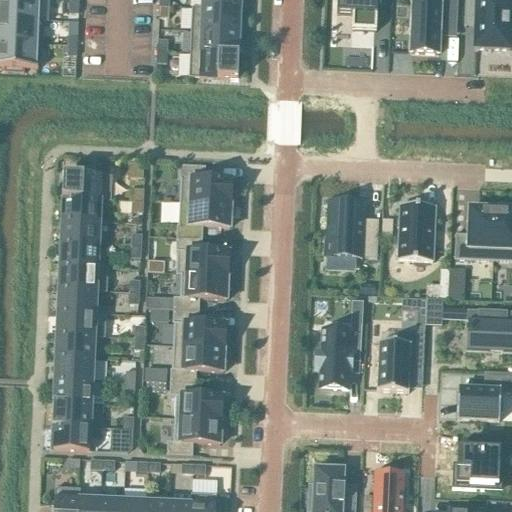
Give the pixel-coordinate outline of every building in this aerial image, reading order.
[(49,0),(0,0),(0,20),(44,23),(44,24),(48,24),(49,0)] [(75,0),(70,0),(69,16),(78,16),(79,0),(75,0)] [(159,0),(159,9),(169,9),(169,0),(159,0)] [(201,0),(201,10),(192,9),(192,10),(240,12),(240,0),(201,0)] [(337,0),(336,17),(352,18),(352,33),(376,34),(376,19),(386,19),(387,0),(337,0)] [(410,54),(410,56),(422,56),(438,57),(439,38),(440,29),(455,30),(456,0),(439,0),(439,9),(423,8),(412,8),(412,23),(410,54)] [(475,50),(510,52),(511,0),(464,0),(464,22),(476,23),(475,50)] [(159,20),(168,21),(169,9),(159,9),(159,20)] [(240,12),(192,10),(191,33),(239,35),(240,12)] [(0,44),(38,46),(38,47),(42,48),(44,24),(44,23),(0,20),(0,44)] [(239,35),(191,33),(190,56),(238,58),(239,35)] [(77,37),(68,37),(68,48),(77,48),(77,37)] [(157,54),(167,55),(167,43),(158,42),(157,54)] [(0,69),(4,70),(4,75),(24,76),(24,71),(38,71),(38,70),(37,70),(38,47),(38,46),(0,44),(0,69)] [(68,48),(67,58),(76,58),(77,48),(68,48)] [(156,66),(157,66),(166,66),(167,55),(157,54),(156,66)] [(189,79),(237,82),(238,58),(190,56),(189,79)] [(205,169),(180,168),(179,181),(180,181),(179,204),(235,206),(236,194),(231,194),(232,183),(204,182),(205,169)] [(62,200),(111,202),(112,178),(63,176),(62,200)] [(143,204),(144,191),(134,191),(133,203),(143,204)] [(111,202),(62,200),(61,223),(100,224),(101,203),(111,204),(111,202)] [(327,202),(326,230),(326,241),(326,242),(338,242),(337,260),(361,260),(376,261),(378,233),(365,233),(365,222),(366,204),(364,204),(364,205),(328,204),(328,202),(327,202)] [(133,215),(143,216),(143,204),(133,203),(133,215)] [(235,219),(235,206),(179,204),(178,227),(177,227),(176,240),(202,241),(202,229),(229,230),(230,219),(235,219)] [(493,263),(494,211),(491,211),(491,206),(478,206),(477,210),(469,210),(468,236),(455,236),(454,262),(493,263)] [(435,208),(400,207),(397,262),(432,264),(435,208)] [(511,263),(511,211),(511,212),(511,209),(511,207),(499,207),(498,211),(494,211),(493,263),(511,263)] [(382,221),(382,238),(392,238),(392,221),(382,221)] [(60,245),(99,247),(100,224),(61,223),(60,245)] [(141,249),(142,237),(132,236),(131,249),(141,249)] [(228,266),(228,255),(201,254),(202,241),(176,240),(176,253),(177,253),(176,276),(232,279),(233,266),(228,266)] [(59,268),(108,271),(108,269),(98,269),(99,247),(60,245),(59,268)] [(130,261),(140,261),(141,249),(131,249),(130,261)] [(58,291),(107,294),(108,271),(59,268),(58,291)] [(449,276),(448,282),(463,283),(464,273),(449,272),(449,276)] [(226,303),(227,291),(231,292),(232,279),(176,276),(176,277),(181,277),(180,300),(174,300),(173,313),(198,314),(199,301),(226,303)] [(439,287),(426,286),(425,300),(447,301),(448,282),(449,276),(440,276),(439,287)] [(463,283),(448,282),(447,301),(462,302),(463,283)] [(139,295),(140,283),(139,283),(129,283),(129,295),(139,295)] [(511,288),(504,288),(503,304),(511,304),(511,288)] [(57,314),(106,316),(96,315),(97,294),(107,295),(107,294),(58,291),(57,314)] [(138,307),(139,295),(129,295),(128,307),(138,307)] [(402,301),(401,313),(402,313),(417,314),(416,334),(423,334),(425,334),(425,328),(426,302),(402,301)] [(426,302),(425,328),(441,328),(442,322),(442,311),(442,302),(426,302)] [(469,312),(442,311),(442,322),(468,323),(469,313),(469,312)] [(225,338),(225,327),(198,326),(198,314),(173,313),(173,325),(174,325),(173,349),(229,351),(229,339),(225,338)] [(466,333),(466,336),(468,336),(467,353),(511,355),(511,314),(469,313),(468,323),(468,325),(468,333),(466,333)] [(56,337),(105,339),(106,316),(57,314),(56,337)] [(317,351),(316,375),(319,375),(319,382),(319,391),(348,393),(350,370),(350,365),(360,365),(362,328),(350,327),(350,334),(322,333),(320,351),(317,351)] [(145,329),(135,328),(134,341),(144,341),(145,329)] [(376,393),(376,394),(408,395),(408,394),(407,394),(408,378),(408,372),(408,362),(420,362),(422,362),(423,351),(423,334),(416,334),(411,334),(398,333),(398,335),(397,347),(393,347),(382,346),(378,346),(378,347),(380,347),(378,393),(376,393)] [(55,360),(94,362),(95,340),(104,340),(105,339),(56,337),(55,360)] [(134,341),(134,353),(144,353),(144,341),(134,341)] [(223,375),(223,364),(228,364),(229,351),(173,349),(172,372),(170,372),(170,385),(195,386),(196,374),(223,375)] [(54,383),(93,384),(94,362),(55,360),(54,383)] [(135,386),(135,374),(125,374),(125,386),(135,386)] [(458,391),(457,422),(499,424),(500,394),(511,394),(511,376),(485,375),(484,392),(458,391)] [(53,405),(92,407),(93,384),(54,383),(53,405)] [(221,411),(222,400),(195,398),(195,386),(170,385),(169,398),(175,398),(174,421),(226,424),(226,411),(221,411)] [(134,398),(135,386),(125,386),(124,398),(134,398)] [(52,428),(91,430),(92,407),(53,405),(52,428)] [(123,431),(133,432),(133,420),(123,419),(123,431)] [(220,447),(220,436),(225,436),(226,424),(174,421),(173,444),(167,444),(167,457),(192,458),(192,446),(220,447)] [(51,452),(90,454),(91,430),(52,428),(51,452)] [(122,443),(132,444),(133,432),(123,431),(122,443)] [(457,451),(455,492),(498,494),(500,444),(462,443),(462,452),(457,451)] [(79,462),(67,461),(67,471),(79,472),(79,462)] [(102,463),(90,462),(90,472),(102,473),(102,463)] [(114,473),(114,463),(102,463),(102,473),(114,473)] [(136,464),(135,474),(148,475),(148,465),(136,464)] [(148,475),(159,475),(160,465),(148,465),(148,475)] [(194,467),(181,466),(181,476),(193,477),(194,467)] [(205,467),(194,467),(193,477),(205,477),(205,467)] [(343,505),(344,489),(342,489),(343,472),(329,472),(329,471),(314,470),(314,476),(315,476),(314,488),(309,487),(307,511),(354,511),(355,506),(343,505)] [(374,474),(372,511),(402,511),(405,475),(374,474)] [(192,496),(191,511),(228,511),(229,488),(216,488),(216,497),(192,496)] [(55,490),(53,511),(77,511),(78,491),(55,490)] [(78,491),(77,511),(100,511),(101,502),(79,501),(80,491),(78,491)] [(169,505),(168,511),(191,511),(192,496),(191,496),(190,506),(169,505)] [(101,502),(100,511),(123,511),(123,503),(101,502)] [(123,503),(123,511),(145,511),(146,504),(123,503)]
